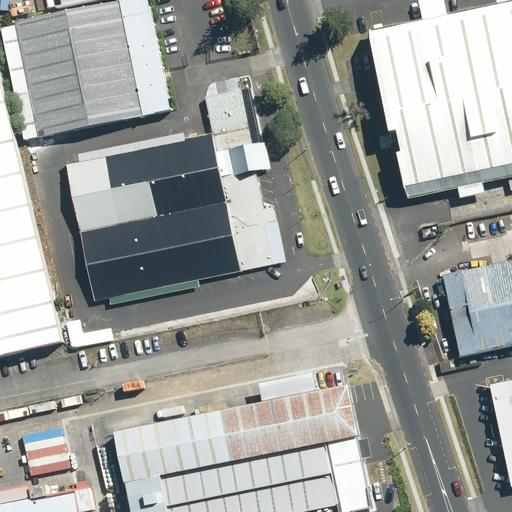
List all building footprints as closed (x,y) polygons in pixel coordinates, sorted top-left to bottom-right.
[(147,0),(114,0),(17,22),(43,139),(173,110),(147,0)] [(511,2),(375,34),(411,193),(511,170),(511,2)] [(0,358),(68,343),(0,48),(0,358)] [(212,131),(244,271),(282,262),(242,90),(204,98),(212,131)] [(212,131),(67,164),(99,304),(244,271),(212,131)] [(511,261),(443,276),(461,358),(511,347),(511,261)] [(71,334),(73,349),(114,343),(112,328),(71,334)] [(440,363),(441,373),(457,370),(456,360),(440,363)] [(511,380),(489,385),(510,486),(511,485),(511,380)] [(118,434),(129,486),(331,444),(359,438),(348,386),(118,434)] [(129,486),(134,511),(345,511),(331,444),(129,486)] [(25,469),(28,485),(68,479),(65,462),(25,469)] [(0,509),(0,511),(84,511),(80,493),(0,509)]
